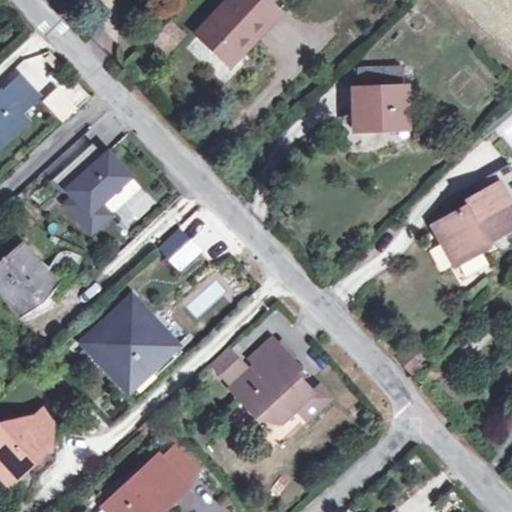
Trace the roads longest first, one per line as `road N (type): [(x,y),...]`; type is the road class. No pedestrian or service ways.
road 1 (residential): [(23,0),(419,419)]
road 2 (residential): [(419,419),(318,511)]
road 3 (residential): [(419,419),(506,511)]
